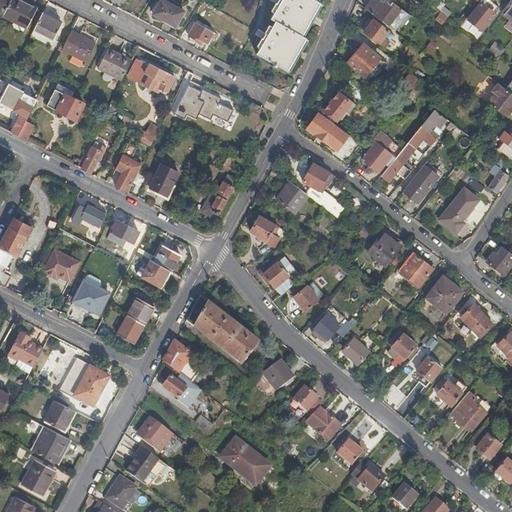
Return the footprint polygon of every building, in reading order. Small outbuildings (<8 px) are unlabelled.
[(10,0),(0,0),(0,15),(2,16),(3,15),(10,0)] [(36,8),(19,0),(10,0),(3,15),(26,28),(36,8)] [(150,0),(146,8),(150,10),(156,0),(150,0)] [(160,0),(152,15),(174,27),(184,12),(164,0),(160,0)] [(269,24),(264,32),(300,50),(301,46),(306,38),(302,35),(307,27),(315,12),(320,3),(316,1),(316,0),(268,0),(275,3),(271,11),(273,13),(270,18),(274,21),(271,26),(269,24)] [(388,0),(372,0),(365,10),(388,27),(401,9),(388,0)] [(478,0),(478,1),(477,2),(479,3),(466,20),(481,31),(499,9),(490,2),(491,0),(478,0)] [(511,0),(510,0),(501,12),(511,20),(511,0)] [(315,12),(307,27),(309,28),(317,13),(315,12)] [(62,24),(42,13),(34,29),(53,39),(62,24)] [(441,24),(445,19),(439,14),(435,19),(441,24)] [(388,32),(372,20),(363,32),(379,44),(388,32)] [(215,40),(217,35),(196,23),(188,36),(196,41),(198,39),(207,44),(210,38),(215,40)] [(300,50),(264,32),(257,29),(254,34),(261,38),(257,46),(259,48),(257,52),(256,52),(255,53),(287,71),(293,62),(300,50)] [(79,35),(71,31),(62,50),(85,63),(97,39),(81,31),(79,35)] [(379,59),(363,44),(347,63),(364,77),(379,59)] [(301,46),(300,50),(293,62),(295,63),(303,48),(301,46)] [(498,57),(502,52),(494,46),(490,51),(498,57)] [(112,75),(122,80),(132,59),(108,47),(98,67),(104,71),(112,75)] [(160,88),(167,91),(174,77),(149,65),(148,66),(137,59),(128,76),(139,82),(138,83),(157,92),(160,88)] [(110,79),(112,75),(104,71),(102,75),(103,79),(106,80),(110,79)] [(409,73),(402,82),(412,90),(419,80),(409,73)] [(366,93),(347,79),(341,87),(360,101),(366,93)] [(428,87),(419,80),(412,90),(412,91),(420,97),(428,87)] [(511,94),(505,89),(497,83),(491,91),(494,93),(487,103),(507,118),(511,111),(511,94)] [(174,114),(184,119),(187,114),(196,118),(198,114),(210,119),(213,114),(227,121),(233,110),(218,103),(220,98),(202,89),(201,91),(188,85),(174,114)] [(55,112),(75,121),(84,104),(65,94),(64,95),(55,90),(46,106),(56,111),(55,112)] [(348,113),(355,105),(347,98),(346,99),(338,93),(324,111),(337,121),(339,119),(341,120),(347,112),(348,113)] [(11,133),(18,137),(25,121),(36,100),(29,96),(26,101),(20,99),(19,101),(9,96),(4,105),(14,110),(14,111),(20,114),(11,133)] [(388,166),(381,175),(388,181),(396,172),(402,164),(410,155),(421,164),(427,157),(415,148),(422,139),(434,148),(440,142),(431,136),(434,132),(430,129),(434,125),(440,129),(447,120),(434,110),(402,149),(388,166)] [(326,139),(336,127),(330,122),(329,123),(320,116),(319,118),(318,118),(311,127),(315,130),(314,132),(317,134),(318,132),(326,139)] [(25,121),(18,137),(26,141),(34,126),(25,121)] [(452,130),(455,126),(451,122),(447,127),(452,130)] [(139,139),(151,146),(159,129),(151,125),(147,134),(142,132),(139,139)] [(510,158),(511,155),(511,131),(509,135),(503,131),(498,139),(503,143),(498,150),(510,158)] [(372,140),(374,142),(381,133),(379,132),(372,140)] [(442,139),(434,132),(431,136),(440,142),(442,139)] [(318,146),(321,142),(310,133),(306,137),(318,146)] [(385,164),(388,166),(402,149),(381,133),(374,142),(361,159),(379,172),(385,164)] [(87,155),(81,169),(90,173),(100,152),(91,147),(87,155)] [(122,171),(115,186),(128,193),(138,171),(128,166),(131,160),(122,155),(115,168),(122,171)] [(128,166),(138,171),(142,165),(131,160),(128,166)] [(426,162),(403,191),(417,203),(440,174),(426,162)] [(333,176),(312,163),(301,181),(324,194),(333,176)] [(149,188),(166,197),(178,173),(161,164),(149,188)] [(402,164),(396,172),(408,181),(414,174),(402,164)] [(503,165),(499,170),(506,175),(509,169),(503,165)] [(506,175),(499,170),(488,187),(496,193),(508,176),(506,175)] [(227,175),(223,182),(234,187),(237,181),(227,175)] [(474,179),(470,185),(481,193),(485,187),(474,179)] [(234,187),(223,182),(216,194),(213,193),(211,194),(202,210),(203,213),(216,219),(234,187)] [(308,196),(290,182),(276,200),(294,213),(308,196)] [(461,221),(477,200),(463,188),(439,220),(456,233),(463,223),(461,221)] [(318,203),(329,212),(337,201),(326,193),(318,203)] [(336,217),(344,207),(337,201),(329,212),(336,217)] [(81,218),(99,226),(105,214),(88,206),(81,218)] [(250,231),(266,240),(275,246),(284,231),(259,216),(250,231)] [(31,227),(13,217),(0,242),(0,262),(1,263),(7,252),(12,255),(15,257),(31,227)] [(107,239),(124,247),(127,240),(133,243),(139,232),(117,220),(107,239)] [(385,266),(398,249),(390,242),(392,239),(383,232),(368,252),(385,266)] [(401,246),(406,239),(397,232),(392,239),(401,246)] [(153,262),(171,272),(180,256),(162,246),(153,262)] [(509,263),(511,258),(511,254),(501,246),(496,253),(509,263)] [(43,271),(51,275),(53,272),(58,275),(69,281),(79,261),(54,249),(43,271)] [(0,285),(5,288),(11,277),(2,273),(12,255),(7,252),(1,263),(0,262),(0,285)] [(418,286),(432,269),(412,253),(398,271),(418,286)] [(508,264),(509,263),(496,253),(495,254),(493,253),(487,262),(503,275),(510,266),(508,264)] [(287,276),(295,270),(284,257),(263,274),(280,295),(293,284),(287,276)] [(166,281),(171,272),(153,262),(151,260),(142,277),(159,287),(163,279),(166,281)] [(84,281),(98,288),(100,283),(99,280),(89,275),(86,276),(84,281)] [(445,313),(462,292),(455,286),(453,288),(441,279),(425,298),(445,313)] [(108,293),(98,288),(84,281),(71,304),(87,313),(89,308),(97,313),(108,293)] [(307,288),(317,299),(323,294),(313,283),(307,288)] [(220,300),(226,293),(219,287),(213,295),(220,300)] [(318,301),(317,299),(307,288),(306,287),(301,291),(298,288),(292,293),(294,296),(293,297),(305,312),(318,301)] [(258,343),(200,297),(187,321),(241,364),(258,343)] [(127,316),(144,325),(154,308),(137,298),(127,316)] [(479,337),(492,324),(473,305),(455,323),(466,335),(472,330),(479,337)] [(343,318),(330,306),(324,313),(326,315),(312,331),(319,337),(320,336),(326,341),(328,338),(339,326),(343,318)] [(133,344),(144,325),(127,316),(116,334),(133,344)] [(33,366),(43,347),(30,340),(31,336),(21,330),(8,354),(18,360),(19,359),(33,366)] [(392,347),(405,359),(416,346),(400,331),(390,342),(393,345),(392,347)] [(511,335),(510,333),(497,345),(508,357),(507,358),(511,363),(511,335)] [(357,365),(369,351),(354,338),(342,352),(357,365)] [(175,342),(164,362),(167,364),(174,370),(181,375),(191,383),(199,372),(184,360),(189,354),(175,342)] [(409,362),(420,349),(416,346),(405,359),(409,362)] [(441,368),(428,357),(416,370),(429,381),(441,368)] [(112,377),(80,359),(63,391),(76,398),(77,396),(96,407),(112,377)] [(276,391),(294,378),(280,360),(262,373),(276,391)] [(191,383),(181,375),(178,378),(184,383),(182,385),(186,389),(179,399),(177,401),(187,409),(201,391),(191,383)] [(179,399),(186,389),(182,385),(184,383),(178,378),(176,381),(170,377),(166,382),(162,378),(158,384),(179,399)] [(450,406),(465,387),(459,382),(455,387),(444,379),(437,387),(440,390),(436,395),(450,406)] [(498,389),(499,393),(505,398),(509,392),(502,386),(500,385),(498,389)] [(306,412),(317,399),(304,388),(292,401),(306,412)] [(0,407),(1,408),(9,394),(2,390),(0,393),(0,407)] [(474,399),(467,394),(451,413),(457,418),(455,421),(469,433),(485,415),(471,403),(474,399)] [(471,403),(485,415),(488,411),(474,399),(471,403)] [(66,430),(76,411),(56,401),(46,420),(66,430)] [(341,426),(319,408),(305,422),(328,442),(341,426)] [(149,442),(162,424),(148,413),(135,431),(149,442)] [(451,413),(448,416),(455,421),(457,418),(451,413)] [(213,426),(201,416),(195,423),(208,433),(213,426)] [(253,426),(245,420),(243,423),(250,429),(253,426)] [(60,455),(69,439),(48,428),(43,437),(42,436),(33,451),(58,464),(62,456),(60,455)] [(489,459),(500,445),(487,434),(475,448),(489,459)] [(235,438),(229,446),(260,473),(267,464),(235,438)] [(283,443),(277,438),(273,442),(280,447),(283,443)] [(356,446),(348,441),(337,454),(351,466),(362,452),(361,452),(365,448),(358,443),(356,446)] [(227,445),(222,451),(230,458),(228,461),(255,481),(260,473),(229,446),(227,445)] [(159,458),(144,446),(126,470),(142,482),(157,461),(159,458)] [(496,471),(503,477),(499,482),(506,487),(511,479),(511,462),(506,458),(496,471)] [(35,461),(22,486),(42,496),(55,471),(35,461)] [(157,471),(157,461),(142,482),(147,486),(157,471)] [(367,470),(360,464),(350,475),(372,493),(385,477),(371,465),(367,470)] [(501,480),(503,477),(496,471),(494,473),(494,477),(498,480),(501,480)] [(117,483),(122,476),(119,474),(114,482),(117,483)] [(122,507),(136,485),(122,476),(117,483),(114,482),(104,495),(122,507)] [(140,489),(136,485),(122,507),(126,510),(140,489)] [(405,510),(417,497),(404,485),(392,499),(405,510)] [(32,511),(35,507),(16,498),(8,511),(32,511)] [(118,511),(98,499),(93,508),(96,511),(95,511),(118,511)] [(447,511),(449,511),(435,499),(423,511),(447,511)]
